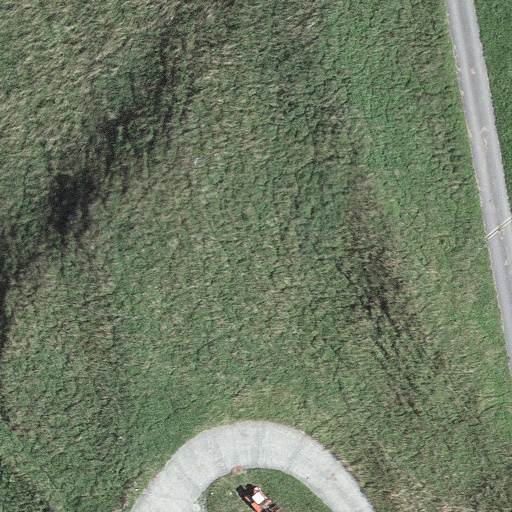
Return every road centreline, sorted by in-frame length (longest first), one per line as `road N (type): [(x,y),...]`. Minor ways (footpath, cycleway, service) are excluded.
road 1 (unclassified): [(511,290),(465,0)]
road 2 (unclassified): [(155,511),(183,473),(246,443),(310,458),(359,511)]
